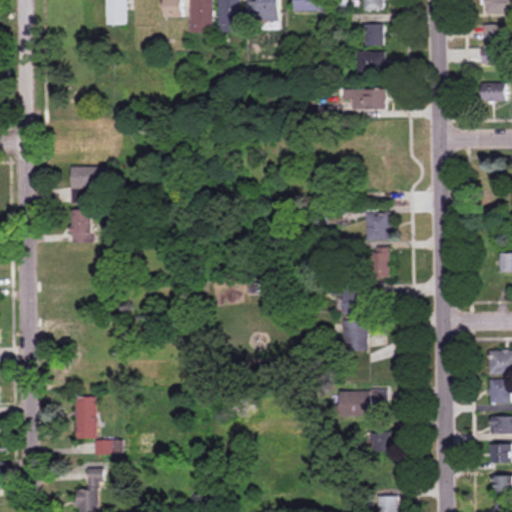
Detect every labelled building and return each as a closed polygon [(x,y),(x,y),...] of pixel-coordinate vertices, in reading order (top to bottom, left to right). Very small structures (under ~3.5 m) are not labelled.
[(127,0),(108,0),(108,25),(127,25),(127,0)] [(165,0),(165,17),(184,17),(183,0),(165,0)] [(215,32),(214,0),(191,0),(191,32),(215,32)] [(219,0),(220,32),(243,32),(242,0),(219,0)] [(258,0),(259,2),(250,2),(250,24),(259,24),(259,30),(281,30),(281,0),(258,0)] [(329,12),(329,0),(296,0),(296,12),(329,12)] [(366,0),(366,10),(386,10),(386,0),(366,0)] [(511,0),(487,0),(487,14),(506,14),(506,24),(484,24),(484,41),(504,41),(504,30),(511,30),(511,13),(511,0)] [(367,46),(387,46),(387,24),(366,25),(367,46)] [(484,48),(484,63),(501,63),(501,48),(484,48)] [(359,72),(388,72),(388,52),(359,52),(359,72)] [(484,83),(484,102),(509,102),(509,83),(484,83)] [(346,101),(355,101),(355,109),(388,109),(388,90),(346,90),(346,101)] [(74,204),(92,204),(92,189),(110,189),(110,167),(74,167),(74,204)] [(511,176),(486,176),(486,197),(511,197),(511,176)] [(94,209),(73,209),(73,244),(94,244),(94,209)] [(369,212),(369,241),(393,241),(393,212),(369,212)] [(392,277),(392,248),(373,248),(373,277),(392,277)] [(75,254),(75,278),(95,278),(95,254),(75,254)] [(335,296),(346,296),(346,314),(373,314),(373,284),(335,285),(335,296)] [(78,316),(99,316),(99,290),(78,290),(78,316)] [(369,352),(369,320),(344,320),(344,352),(369,352)] [(100,326),(78,326),(77,349),(99,349),(100,326)] [(97,356),(77,356),(77,381),(97,381),(97,356)] [(511,404),(511,380),(492,381),(492,405),(511,404)] [(342,391),(342,417),(388,417),(388,391),(342,391)] [(78,397),(78,440),(99,440),(99,397),(78,397)] [(511,417),(493,417),(493,434),(511,433),(511,417)] [(374,429),(374,452),(394,452),(394,429),(374,429)] [(493,463),(511,463),(511,444),(493,445),(493,463)] [(80,490),(79,511),(103,511),(105,470),(90,469),(89,490),(80,490)] [(371,486),(399,486),(399,469),(371,469),(371,486)] [(511,511),(511,502),(511,501),(511,476),(495,477),(496,495),(511,494),(511,496),(511,500),(493,501),(493,511),(511,511)] [(400,511),(401,496),(380,496),(380,511),(400,511)]
